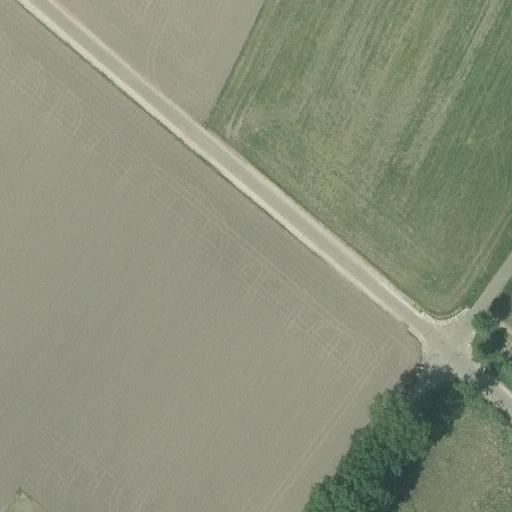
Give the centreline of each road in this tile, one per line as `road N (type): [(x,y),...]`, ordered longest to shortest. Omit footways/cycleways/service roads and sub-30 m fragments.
road 1 (unclassified): [(446,355),(34,0)]
road 2 (unclassified): [(333,511),(446,355)]
